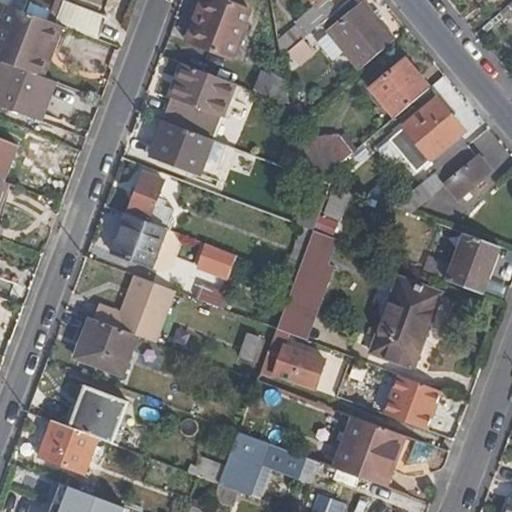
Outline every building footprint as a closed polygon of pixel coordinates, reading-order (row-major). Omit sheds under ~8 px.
[(247,10),(222,0),(206,0),(189,43),(228,58),(247,10)] [(307,0),(314,8),(296,22),(299,27),(278,44),(281,57),(322,23),(337,10),(328,0),(307,0)] [(322,23),(361,70),(396,40),(366,4),(361,8),(354,0),(349,0),(337,10),(322,23)] [(65,4),(58,23),(97,38),(105,18),(65,4)] [(7,6),(0,24),(0,62),(11,67),(43,79),(63,26),(9,6),(7,6)] [(372,90),(396,117),(429,89),(406,61),(372,90)] [(0,93),(11,67),(0,62),(0,93)] [(212,141),(233,84),(183,65),(161,122),(164,123),(212,141)] [(34,120),(48,81),(43,79),(11,67),(0,93),(0,107),(8,110),(34,120)] [(261,72),(254,91),(289,105),(285,81),(261,72)] [(431,161),(465,132),(453,116),(448,120),(434,104),(404,129),(406,130),(430,159),(431,161)] [(34,120),(8,110),(4,122),(29,132),(34,120)] [(199,174),(212,141),(164,123),(151,156),(199,174)] [(334,129),(307,146),(323,172),(350,155),(334,129)] [(396,138),(420,167),(430,159),(406,130),(396,138)] [(5,182),(19,146),(0,139),(0,180),(4,181),(5,182)] [(492,172),(470,145),(393,208),(408,214),(444,185),(457,201),(492,172)] [(143,174),(128,212),(165,226),(171,210),(154,203),(162,180),(143,174)] [(0,190),(0,215),(12,185),(5,182),(4,181),(0,190)] [(319,181),(301,227),(313,232),(330,185),(319,181)] [(152,270),(167,230),(125,215),(110,254),(152,270)] [(328,265),(337,241),(313,232),(295,279),(276,329),(307,341),(334,267),(328,265)] [(463,234),(446,281),(482,295),(499,248),(463,234)] [(199,242),(191,269),(224,279),(233,252),(199,242)] [(133,275),(114,327),(137,336),(152,342),(172,290),(133,275)] [(399,280),(372,351),(413,367),(439,294),(399,280)] [(122,377),(137,336),(114,327),(89,318),(74,358),(122,377)] [(241,333),(235,358),(253,362),(259,337),(241,333)] [(283,347),(273,374),(316,389),(325,361),(283,347)] [(441,392),(399,377),(385,416),(426,432),(441,392)] [(84,388),(69,428),(97,439),(110,444),(125,403),(84,388)] [(356,419),(336,470),(382,486),(401,436),(356,419)] [(84,473),(97,439),(69,428),(52,422),(39,456),(84,473)] [(310,460),(271,446),(237,433),(218,485),(252,497),(263,467),(302,482),(304,476),(310,460)] [(207,480),(214,462),(198,456),(192,474),(207,480)] [(324,465),(310,460),(304,476),(318,481),(324,465)] [(125,511),(127,509),(60,484),(49,511),(125,511)] [(3,511),(39,511),(42,506),(14,492),(3,511)] [(310,511),(336,511),(340,501),(315,494),(310,511)]
